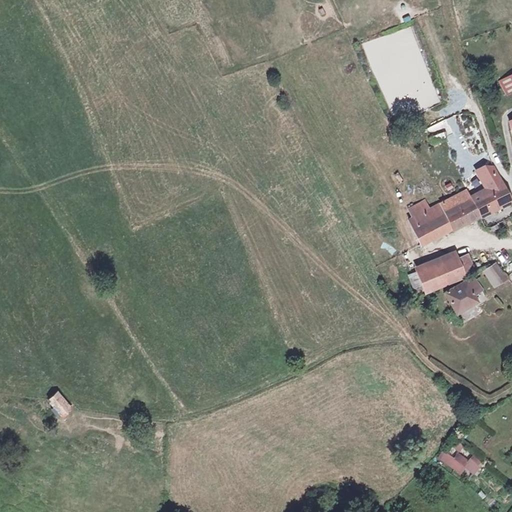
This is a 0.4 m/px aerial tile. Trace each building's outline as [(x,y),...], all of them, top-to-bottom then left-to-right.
[(511,78),(498,86),(505,98),(511,94),(511,78)] [(468,198),(479,218),(511,201),(495,166),(479,176),(486,190),(468,198)] [(479,218),(468,198),(465,192),(410,223),(424,246),(479,218)] [(479,243),(478,250),(503,256),(505,249),(479,243)] [(421,274),(428,292),(468,275),(460,257),(421,274)] [(497,265),(489,270),(496,282),(504,277),(497,265)] [(478,277),(450,292),(460,311),(483,299),(479,293),(485,290),(478,277)] [(69,415),(77,408),(78,406),(63,391),(54,399),(69,415)] [(461,453),(466,444),(458,439),(453,448),(461,453)] [(465,469),(475,476),(484,463),(472,455),(469,460),(457,452),(453,457),(443,450),(438,459),(461,475),(465,469)]
